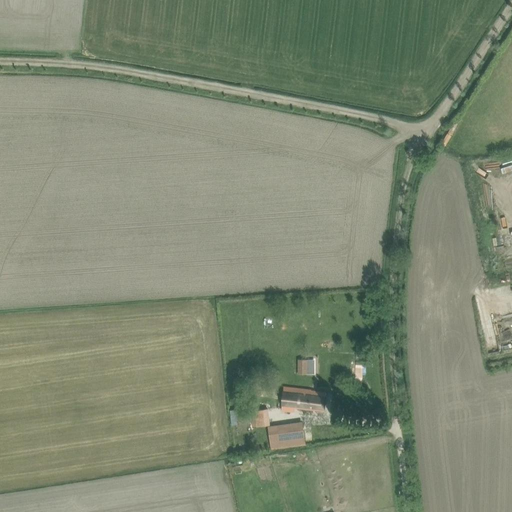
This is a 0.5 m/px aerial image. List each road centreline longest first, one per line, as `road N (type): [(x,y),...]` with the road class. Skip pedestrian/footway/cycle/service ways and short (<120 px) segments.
road 1 (track): [(397,420),(391,306),(409,157),(511,7)]
road 2 (track): [(0,62),(191,81),(423,132)]
